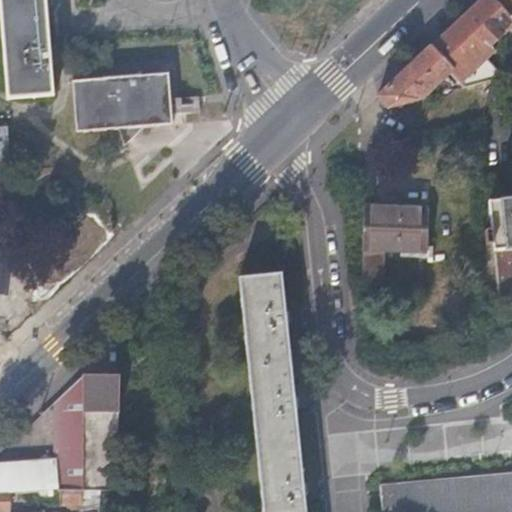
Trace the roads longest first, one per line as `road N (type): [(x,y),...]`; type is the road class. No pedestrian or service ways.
road 1 (residential): [(511,362),(391,401),(354,391),(335,366),(318,232),(298,180),(269,145)]
road 2 (primary): [(0,400),(269,145)]
road 3 (primary): [(294,121),(420,0)]
road 4 (residential): [(294,121),(225,0)]
